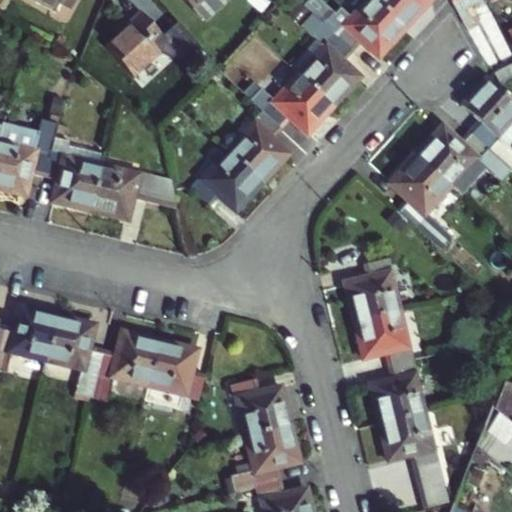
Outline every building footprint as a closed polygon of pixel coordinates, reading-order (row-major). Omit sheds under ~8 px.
[(38,0),(55,9),(59,1),(72,7),(76,0),(38,0)] [(186,0),(203,17),(221,0),(186,0)] [(382,55),(406,28),(375,0),(364,0),(334,33),(355,52),(365,40),(382,55)] [(429,0),(375,0),(406,28),(431,1),(429,0)] [(449,0),(452,6),(460,19),(474,13),(469,4),(477,0),(449,0)] [(133,22),(107,47),(131,73),(156,49),(152,45),(163,34),(141,10),(130,19),(133,22)] [(345,63),(355,52),(334,33),(310,11),(300,22),(324,44),(298,72),(335,105),(360,77),(345,63)] [(511,63),(496,72),(502,80),(511,74),(511,63)] [(310,132),(335,105),(298,72),(274,98),(259,85),(248,97),(264,111),(283,129),(294,117),(310,132)] [(480,122),(468,134),(505,169),(508,172),(511,168),(511,150),(510,149),(511,146),(511,97),(492,81),(466,108),(480,122)] [(273,140),(283,129),(264,111),(228,150),(264,182),(289,154),(273,140)] [(45,177),(51,152),(58,120),(44,116),(41,131),(3,123),(0,134),(0,189),(24,196),(30,173),(45,177)] [(419,157),(450,187),(461,197),(484,173),(492,181),(505,169),(468,134),(459,144),(444,131),(419,157)] [(239,210),(264,182),(228,150),(193,187),(213,205),(222,195),(239,210)] [(90,211),(101,164),(51,152),(45,177),(59,180),(54,203),(90,211)] [(397,208),(441,249),(452,237),(426,212),(450,187),(419,157),(393,184),(407,198),(397,208)] [(171,180),(101,164),(90,211),(126,220),(131,197),(177,208),(171,180)] [(348,282),(356,319),(399,309),(386,257),(365,262),(369,277),(348,282)] [(48,358),(59,317),(22,307),(17,327),(2,323),(0,332),(0,369),(5,371),(11,348),(48,358)] [(412,361),(399,309),(356,319),(366,357),(387,352),(391,366),(412,361)] [(96,327),(59,317),(48,358),(85,368),(79,390),(93,393),(98,371),(104,349),(91,345),(96,327)] [(98,371),(150,385),(160,343),(125,334),(120,353),(104,349),(98,371)] [(150,385),(201,398),(206,375),(192,372),(197,353),(160,343),(150,385)] [(424,412),(412,361),(391,366),(394,379),(372,385),(381,422),(424,412)] [(235,389),(248,438),(290,428),(281,392),(264,396),(261,382),(235,389)] [(445,503),(424,412),(381,422),(391,461),(413,455),(425,508),(445,503)] [(290,428),(248,438),(257,473),(232,480),(236,496),(260,490),(286,484),(282,469),(299,464),(290,428)] [(286,484),(260,490),(265,511),(310,511),(306,494),(290,499),(286,484)] [(470,495),(458,491),(455,501),(452,507),(464,511),(470,495)]
